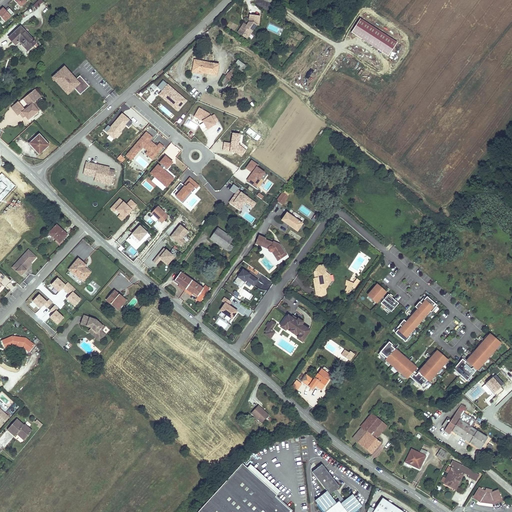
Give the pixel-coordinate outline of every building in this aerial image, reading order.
[(6,11),(3,8),(0,10),(0,16),(5,22),(14,13),(9,8),(6,11)] [(243,15),(242,22),(242,23),(240,26),(236,23),(230,32),(235,35),(238,36),(242,30),(244,32),(249,26),(251,26),(253,17),(243,15)] [(397,44),(360,20),(351,33),(388,56),(397,44)] [(29,51),(36,43),(20,27),(9,38),(16,45),(19,42),(29,51)] [(238,36),(235,35),(239,39),(244,32),(242,30),(238,36)] [(187,69),(188,59),(185,59),(183,71),(194,73),(194,71),(194,70),(187,69)] [(194,70),(194,71),(207,74),(210,63),(188,59),(187,69),(194,70)] [(64,67),(56,75),(58,78),(55,80),(65,91),(68,89),(70,91),(74,88),(80,95),(87,88),(85,86),(87,84),(80,76),(75,80),(70,75),(71,75),(64,67)] [(163,81),(157,87),(162,91),(160,93),(166,98),(167,97),(176,104),(174,106),(178,110),(186,101),(163,81)] [(35,89),(32,90),(39,98),(41,96),(35,89)] [(11,107),(18,115),(20,113),(22,112),(25,116),(28,119),(38,111),(32,103),(34,101),(39,98),(32,90),(23,98),(29,106),(24,109),(18,101),(11,107)] [(34,101),(32,103),(38,111),(40,109),(34,101)] [(209,114),(199,108),(194,116),(202,121),(207,129),(213,126),(212,125),(215,123),(218,121),(214,115),(211,117),(209,114)] [(132,123),(122,114),(115,122),(116,123),(114,124),(114,123),(110,127),(108,125),(104,130),(108,134),(110,132),(111,132),(116,136),(117,137),(121,133),(120,132),(125,125),(128,128),(132,123)] [(152,138),(146,132),(126,156),(131,160),(143,146),(148,151),(146,153),(152,159),(163,147),(160,143),(157,147),(151,141),(150,141),(152,138)] [(49,146),(38,134),(29,143),(40,155),(49,146)] [(239,135),(233,134),(231,144),(224,143),(223,150),(230,151),(230,152),(231,152),(235,152),(237,153),(241,156),(245,151),(238,145),(239,135)] [(164,154),(149,173),(154,177),(151,181),(163,190),(174,177),(165,170),(173,161),(164,154)] [(258,166),(251,161),(246,168),(253,173),(250,176),(252,178),(249,182),(255,186),(261,178),(263,180),(267,175),(257,167),(258,166)] [(109,167),(86,163),(84,174),(96,177),(106,179),(106,181),(112,182),(114,170),(109,169),(109,167)] [(182,202),(199,185),(190,177),(182,184),(181,183),(172,192),(182,202)] [(239,189),(233,184),(229,190),(235,194),(234,196),(235,197),(232,200),(231,200),(229,202),(239,210),(245,202),(249,205),(252,201),(238,191),(239,189)] [(282,193),(277,201),(282,205),(288,197),(282,193)] [(126,205),(120,199),(111,209),(114,212),(116,210),(120,214),(124,218),(128,214),(127,213),(128,211),(129,212),(136,205),(131,200),(126,205)] [(168,217),(157,206),(151,213),(153,215),(158,219),(162,223),(168,217)] [(302,224),(287,213),(282,220),(297,231),(302,224)] [(217,240),(224,229),(217,224),(210,235),(217,240)] [(56,225),(49,233),(59,243),(66,236),(63,233),(63,232),(56,225)] [(147,233),(140,226),(130,237),(137,244),(147,233)] [(188,232),(180,226),(171,237),(181,245),(184,241),(182,239),(188,232)] [(233,235),(224,229),(217,240),(226,246),(233,235)] [(270,252),(272,252),(276,258),(285,253),(280,244),(273,242),(273,243),(265,240),(266,239),(259,235),(255,244),(268,249),(268,251),(269,252),(270,252)] [(173,256),(164,249),(153,262),(156,264),(161,258),(167,263),(173,256)] [(37,257),(29,250),(17,262),(21,266),(16,271),(21,276),(26,270),(25,269),(31,263),(37,257)] [(276,258),(278,261),(287,255),(285,253),(276,258)] [(78,259),(70,270),(83,281),(90,272),(84,267),(85,265),(78,259)] [(21,266),(17,262),(12,267),(16,271),(21,266)] [(315,294),(323,296),(325,293),(325,288),(327,285),(326,279),(329,275),(325,272),(323,264),(318,265),(316,268),(318,277),(314,277),(315,281),(314,283),(315,294)] [(243,269),(234,282),(241,287),(246,280),(254,286),(258,280),(243,269)] [(183,289),(188,280),(177,272),(172,279),(176,283),(176,284),(177,284),(183,289)] [(73,289),(66,283),(64,285),(57,279),(52,285),(59,291),(62,288),(69,295),(65,299),(74,306),(80,299),(73,292),(73,289)] [(200,289),(188,280),(183,289),(190,294),(191,292),(194,295),(194,296),(198,299),(204,292),(200,289)] [(377,285),(368,295),(376,303),(385,292),(377,285)] [(124,303),(125,301),(118,295),(114,291),(107,301),(118,310),(124,303)] [(391,312),(398,303),(388,294),(381,303),(391,312)] [(52,302),(49,299),(46,302),(39,295),(33,301),(40,308),(44,304),(47,307),(52,302)] [(423,300),(424,301),(425,302),(422,305),(421,304),(420,303),(416,309),(417,309),(418,310),(407,323),(406,322),(405,321),(400,326),(401,327),(402,328),(400,331),(398,330),(395,333),(405,342),(406,341),(410,336),(411,335),(410,334),(414,329),(425,317),(429,312),(430,313),(431,312),(436,307),(436,306),(426,297),(423,300)] [(231,302),(224,298),(222,301),(225,303),(220,311),(232,319),(237,311),(229,306),(231,302)] [(55,310),(58,308),(54,304),(50,310),(53,313),(50,317),(57,323),(63,317),(55,310)] [(49,315),(39,309),(36,315),(46,321),(49,315)] [(417,309),(406,322),(407,323),(418,310),(417,309)] [(97,320),(85,316),(82,325),(91,328),(93,330),(91,331),(95,335),(96,334),(97,334),(101,337),(104,333),(102,332),(106,328),(100,322),(99,323),(97,320)] [(287,316),(279,327),(284,330),(285,328),(297,336),(296,338),(301,341),(308,330),(300,325),(302,322),(297,319),(296,319),(294,322),(292,321),(292,319),(291,318),(287,316)] [(215,323),(227,330),(231,325),(219,317),(215,323)] [(101,337),(97,334),(96,334),(95,335),(91,331),(93,330),(91,328),(88,331),(100,342),(106,335),(104,333),(101,337)] [(270,330),(266,328),(264,331),(265,332),(264,334),(269,338),(273,332),(270,330)] [(466,361),(476,370),(481,364),(480,363),(492,349),(492,350),(499,342),(490,334),(466,361)] [(12,337),(1,341),(5,349),(14,345),(22,346),(30,352),(35,346),(25,339),(12,337)] [(389,342),(380,352),(387,358),(401,370),(408,377),(409,376),(422,387),(428,380),(427,379),(439,365),(440,366),(446,358),(437,351),(415,376),(411,373),(416,367),(395,349),(391,346),(392,345),(389,342)] [(476,370),(477,371),(501,344),(499,342),(492,350),(492,349),(480,363),(481,364),(476,370)] [(350,351),(349,353),(346,358),(350,361),(354,354),(350,351)] [(387,358),(385,360),(407,378),(408,377),(401,370),(387,358)] [(462,359),(453,369),(455,370),(459,374),(467,381),(471,376),(475,371),(472,368),(471,369),(464,363),(465,362),(462,359)] [(318,378),(326,383),(329,378),(322,373),(318,378)] [(495,375),(485,384),(490,390),(491,389),(496,395),(497,396),(503,390),(501,387),(504,384),(495,375)] [(315,376),(308,386),(312,389),(314,387),(320,391),(326,383),(318,378),(315,376)] [(258,405),(251,413),(261,423),(269,415),(258,405)] [(484,449),(492,437),(475,427),(479,420),(467,413),(470,408),(464,405),(448,431),(453,435),(456,431),(484,449)] [(9,417),(0,408),(0,426),(2,424),(9,417)] [(369,411),(359,425),(375,436),(385,422),(369,411)] [(24,425),(17,419),(8,429),(16,435),(17,434),(24,440),(32,430),(29,427),(25,424),(24,425)] [(39,428),(42,423),(36,419),(33,424),(39,428)] [(375,436),(359,425),(358,426),(360,428),(352,439),(371,453),(380,440),(375,436)] [(413,448),(407,461),(420,467),(428,450),(423,447),(421,452),(413,448)] [(445,458),(449,451),(442,447),(438,455),(445,458)] [(446,481),(455,486),(461,475),(463,476),(466,472),(470,474),(470,475),(479,480),(482,473),(473,469),(473,468),(455,458),(452,463),(454,464),(448,477),(446,475),(444,480),(446,481)] [(244,461),(195,511),(287,511),(288,511),(286,510),(289,507),(276,495),(278,493),(248,466),(244,461)] [(252,462),(248,466),(278,493),(281,490),(252,462)] [(503,501),(498,489),(491,492),(492,490),(486,488),(485,491),(479,487),(472,498),(480,503),(495,504),(503,501)] [(336,502),(327,490),(315,499),(324,511),(323,511),(352,511),(362,505),(352,493),(340,502),(339,500),(336,502)] [(403,511),(383,498),(375,509),(373,511),(403,511)]
